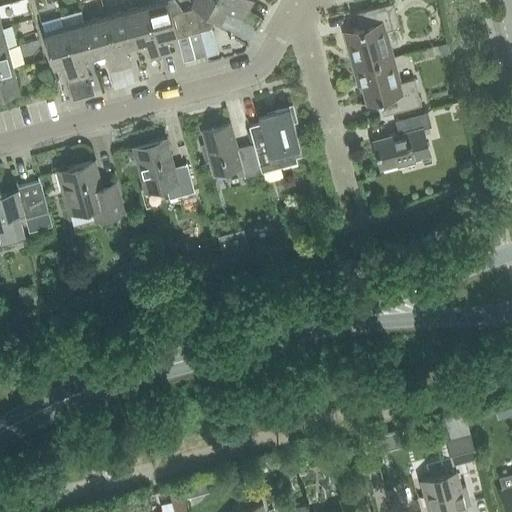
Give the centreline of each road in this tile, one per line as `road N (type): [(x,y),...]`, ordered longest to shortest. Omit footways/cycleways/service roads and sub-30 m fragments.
road 1 (residential): [(0,145),(245,79),(267,61),(293,15)]
road 2 (secondary): [(0,432),(141,373),(317,327)]
road 3 (secondary): [(511,252),(317,327)]
road 4 (secondary): [(317,327),(511,312)]
road 5 (residential): [(345,185),(293,15)]
